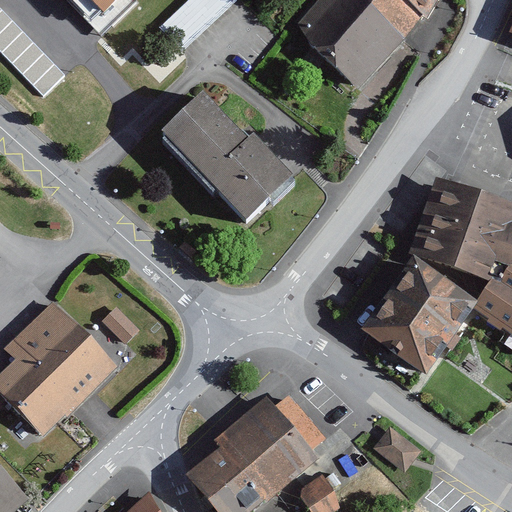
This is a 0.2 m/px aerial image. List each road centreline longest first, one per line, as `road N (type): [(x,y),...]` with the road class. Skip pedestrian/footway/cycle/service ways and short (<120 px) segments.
road 1 (residential): [(495,0),(441,93),(268,314)]
road 2 (tertiary): [(236,338),(0,127)]
road 3 (residential): [(268,314),(511,485)]
road 4 (tertiary): [(144,426),(236,338)]
